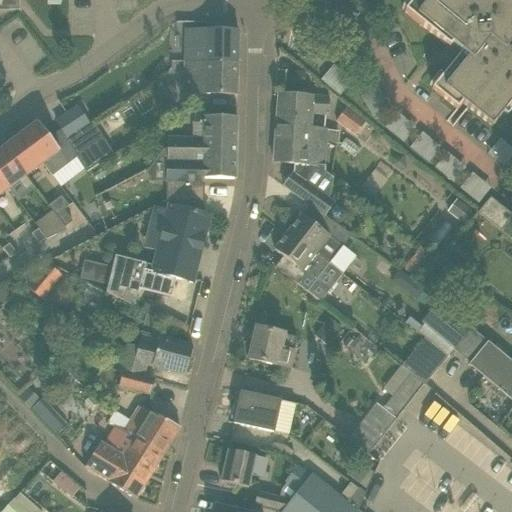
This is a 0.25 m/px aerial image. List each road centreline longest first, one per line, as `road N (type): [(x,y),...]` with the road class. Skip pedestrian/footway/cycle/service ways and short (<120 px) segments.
road 1 (residential): [(255,2),(255,165),(244,245),(170,511)]
road 2 (residential): [(255,2),(161,11),(0,124)]
